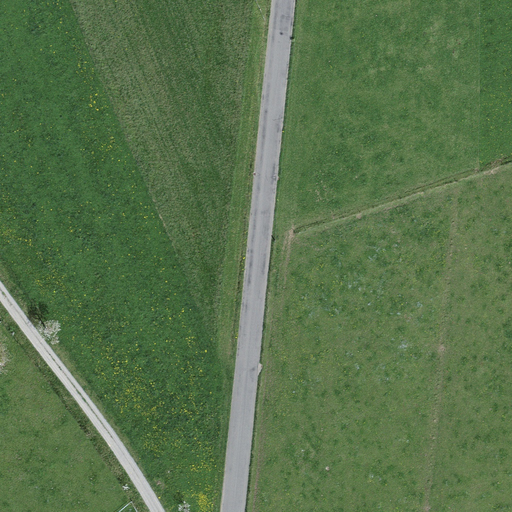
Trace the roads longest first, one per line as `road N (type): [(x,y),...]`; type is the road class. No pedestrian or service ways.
road 1 (tertiary): [(235,511),(284,0)]
road 2 (track): [(0,286),(102,417),(161,511)]
